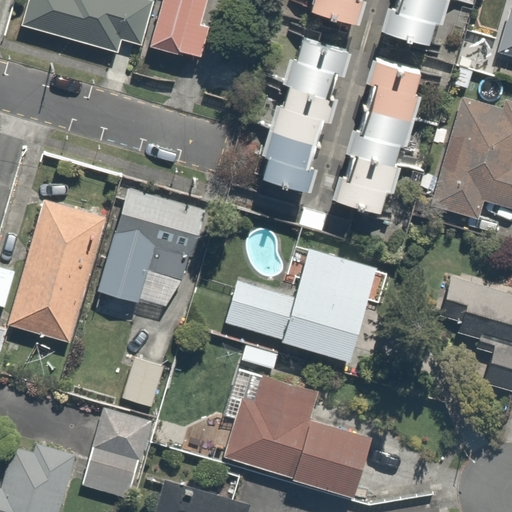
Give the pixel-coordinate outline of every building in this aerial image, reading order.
[(150,0),(20,0),(14,22),(109,48),(114,32),(140,39),(150,0)] [(192,16),(196,0),(150,0),(140,39),(198,54),(207,20),(192,16)] [(349,0),(293,0),(294,0),(345,16),(349,0)] [(429,0),(372,0),(367,19),(420,34),(429,0)] [(511,8),(505,6),(493,45),(511,51),(511,8)] [(279,46),(270,76),(279,79),(273,98),(265,96),(249,147),(258,150),(253,166),(288,177),(329,42),(291,30),(286,48),(279,46)] [(228,56),(211,52),(203,87),(242,96),(254,42),(232,38),(228,56)] [(339,150),(333,171),(324,168),(318,189),(379,207),(421,65),(359,47),(330,147),(339,150)] [(511,107),(461,90),(424,199),(473,216),(481,194),(511,204),(511,107)] [(177,274),(198,202),(121,179),(89,289),(128,300),(139,263),(177,274)] [(99,211),(38,193),(15,269),(4,308),(1,318),(62,335),(99,211)] [(288,291),(231,273),(217,318),(345,359),(376,262),(305,239),(288,291)] [(0,305),(11,268),(0,264),(0,305)] [(511,288),(448,269),(434,313),(450,318),(446,331),(471,339),(469,348),(484,352),(476,377),(511,388),(511,288)] [(274,349),(239,338),(234,356),(268,367),(274,349)] [(164,360),(130,350),(118,393),(151,402),(164,360)] [(316,388),(242,366),(216,452),(339,490),(358,427),(309,413),(316,388)] [(111,407),(97,404),(76,485),(127,498),(147,417),(111,407)] [(53,511),(70,448),(10,432),(0,467),(0,511),(53,511)] [(241,511),(244,502),(158,476),(146,511),(241,511)]
